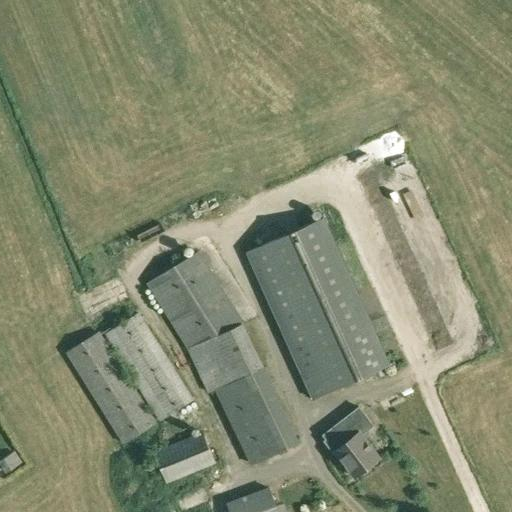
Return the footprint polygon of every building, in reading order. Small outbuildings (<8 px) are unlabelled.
[(363,120),(370,137),(392,128),(385,111),(363,120)] [(364,148),(402,232),(436,216),(413,167),(397,133),(364,148)] [(394,268),(346,169),(326,179),(374,277),(394,268)] [(323,217),(247,252),(314,398),(389,364),(323,217)] [(298,442),(242,324),(243,323),(198,251),(147,283),(188,349),(194,345),(251,464),(298,442)] [(159,421),(194,400),(138,311),(105,333),(159,421)] [(123,443),(157,422),(99,331),(65,352),(123,443)] [(378,458),(361,435),(374,425),(359,405),(322,434),(325,439),(324,440),(332,452),(335,450),(355,476),(378,458)] [(167,482),(216,462),(202,432),(162,448),(154,451),(167,482)] [(13,451),(0,459),(0,463),(6,472),(21,462),(13,451)] [(278,511),(269,487),(227,503),(230,511),(278,511)]
